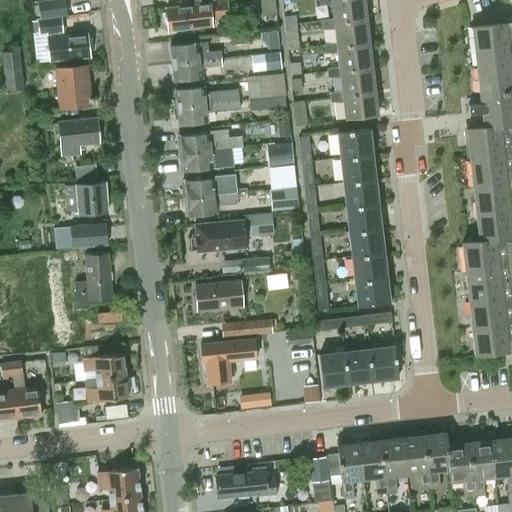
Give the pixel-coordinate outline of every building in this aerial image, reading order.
[(38,0),(37,0),(39,19),(62,17),(67,16),(65,0),(38,0)] [(169,30),(198,26),(200,26),(211,24),(215,20),(214,16),(229,14),(227,0),(166,8),(169,30)] [(331,4),(333,18),(365,14),(363,0),(318,0),(319,6),(331,4)] [(334,28),(336,42),(368,39),(365,14),(333,18),(321,19),(322,29),(334,28)] [(295,15),(282,16),(283,24),(296,23),(295,15)] [(50,61),(89,56),(86,33),(58,36),(58,31),(62,31),(62,17),(37,19),(38,33),(47,32),(47,37),(50,61)] [(474,354),(510,350),(509,342),(511,342),(511,21),(471,26),(483,126),(466,128),(478,240),(461,242),(474,354)] [(298,39),(285,40),(286,49),(299,48),(298,39)] [(337,52),(338,66),(371,62),(368,39),(336,42),(323,44),(325,53),(337,52)] [(198,41),(169,44),(171,62),(221,57),(220,50),(209,51),(208,40),(198,41)] [(265,70),(281,68),(279,51),(263,53),(265,70)] [(7,92),(23,90),(18,52),(3,54),(7,92)] [(221,57),(171,62),(173,79),(202,76),(201,67),(221,65),(221,57)] [(288,62),(290,74),(300,73),(299,61),(288,62)] [(340,76),(341,91),(374,87),(371,62),(338,66),(326,67),(328,77),(340,76)] [(90,100),(92,100),(91,96),(90,96),(86,64),(55,68),(60,108),(91,104),(90,100)] [(249,98),(285,94),(282,73),(245,76),(249,98)] [(290,79),(292,90),(302,88),(301,77),(290,79)] [(177,106),(238,99),(237,88),(204,92),(203,85),(175,89),(177,106)] [(345,118),(377,114),(374,87),(341,91),(330,92),(331,102),(343,101),(345,118)] [(250,109),(286,107),(285,95),(249,99),(250,109)] [(206,111),(226,109),(239,109),(238,99),(177,106),(179,124),(207,121),(206,111)] [(295,126),(307,125),(304,100),(292,102),(295,126)] [(80,144),(99,142),(96,118),(58,122),(62,155),(81,153),(80,144)] [(336,132),(339,156),(372,153),(369,128),(336,132)] [(177,141),(178,152),(231,147),(229,136),(209,138),(208,131),(177,134),(178,141),(177,141)] [(298,137),(301,160),(311,159),(308,136),(298,137)] [(281,165),(293,164),(290,142),(282,143),(282,142),(266,144),(267,161),(281,160),(281,165)] [(181,170),(212,166),(233,164),(231,147),(178,152),(179,162),(181,162),(181,170)] [(339,156),(342,180),(375,177),(372,153),(339,156)] [(301,160),(303,183),(314,182),(311,159),(301,160)] [(184,186),(182,187),(183,197),(236,192),(235,184),(234,173),(213,175),(183,179),(184,186)] [(342,180),(345,203),(378,201),(375,177),(342,180)] [(79,214),(108,211),(105,181),(75,183),(75,185),(65,186),(68,211),(78,210),(79,214)] [(303,183),(306,208),(316,207),(314,182),(303,183)] [(271,210),(298,208),(295,186),(268,188),(271,210)] [(236,192),(183,197),(185,208),(186,208),(187,214),(218,211),(217,205),(237,203),(237,199),(236,192)] [(345,203),(348,231),(381,227),(378,201),(345,203)] [(306,208),(310,235),(320,235),(316,207),(306,208)] [(197,252),(247,247),(246,236),(273,233),(272,211),(243,214),(243,219),(195,224),(196,238),(192,240),(192,246),(197,247),(197,252)] [(54,248),(71,246),(107,243),(106,223),(70,226),(52,227),(54,248)] [(348,231),(351,255),(384,251),(381,227),(348,231)] [(310,235),(312,260),(322,258),(320,235),(310,235)] [(89,299),(111,297),(107,246),(84,248),(87,280),(74,281),(76,308),(90,307),(89,299)] [(351,255),(354,282),(387,278),(384,251),(351,255)] [(246,271),(270,269),(269,257),(245,259),(246,271)] [(312,260),(315,285),(325,283),(322,258),(312,260)] [(354,282),(357,307),(390,303),(387,278),(354,282)] [(197,309),(243,305),(241,279),(194,284),(197,309)] [(315,285),(318,310),(328,308),(325,283),(315,285)] [(364,315),(366,325),(391,322),(390,312),(364,315)] [(340,318),(340,328),(366,325),(364,315),(340,318)] [(317,331),(340,328),(340,318),(315,321),(317,331)] [(246,334),(272,332),(270,319),(244,321),(246,334)] [(289,344),(311,341),(310,330),(287,333),(289,344)] [(227,341),(201,344),(203,362),(206,362),(208,384),(231,381),(229,367),(229,361),(234,361),(241,360),(256,358),(254,338),(242,340),(227,341)] [(368,348),(373,380),(397,378),(394,345),(368,348)] [(344,351),(347,383),(373,380),(368,348),(344,351)] [(51,353),(52,366),(66,365),(64,351),(51,353)] [(323,386),(347,383),(344,351),(319,354),(323,386)] [(96,369),(97,377),(125,373),(122,353),(83,357),(85,370),(96,369)] [(21,373),(20,360),(0,362),(0,366),(1,376),(21,373)] [(85,387),(87,387),(89,401),(127,396),(125,373),(97,377),(84,379),(85,387)] [(15,388),(18,417),(41,414),(38,385),(15,388)] [(0,390),(0,419),(18,417),(15,388),(0,390)] [(59,426),(74,425),(73,409),(58,411),(59,426)] [(423,430),(430,487),(439,486),(438,470),(449,469),(446,444),(447,444),(446,432),(435,433),(434,429),(423,430)] [(402,437),(406,473),(418,472),(420,489),(430,487),(423,430),(412,431),(413,435),(402,437)] [(490,439),(494,476),(506,475),(507,491),(511,490),(511,443),(511,433),(500,434),(500,438),(490,439)] [(380,435),(386,492),(396,491),(394,475),(406,473),(402,437),(391,438),(391,434),(380,435)] [(359,441),(363,478),(375,477),(376,493),(386,492),(380,435),(369,436),(369,440),(359,441)] [(468,437),(474,495),(484,494),(482,477),(494,476),(490,439),(479,440),(479,436),(468,437)] [(449,469),(450,481),(462,479),(464,496),(474,495),(468,437),(457,439),(457,443),(447,444),(446,444),(449,469)] [(329,475),(338,474),(340,474),(343,497),(353,496),(351,479),(363,478),(359,441),(348,442),(348,438),(336,440),(338,453),(326,454),(329,475)] [(328,478),(325,455),(308,457),(311,481),(328,478)] [(252,470),(214,474),(217,498),(254,495),(255,496),(276,494),(274,476),(266,477),(265,466),(252,467),(252,470)] [(108,488),(109,498),(140,494),(137,467),(97,471),(99,489),(108,488)] [(0,494),(0,511),(48,511),(46,498),(29,500),(28,491),(0,494)] [(141,511),(140,494),(109,498),(110,508),(101,509),(101,511),(141,511)]
